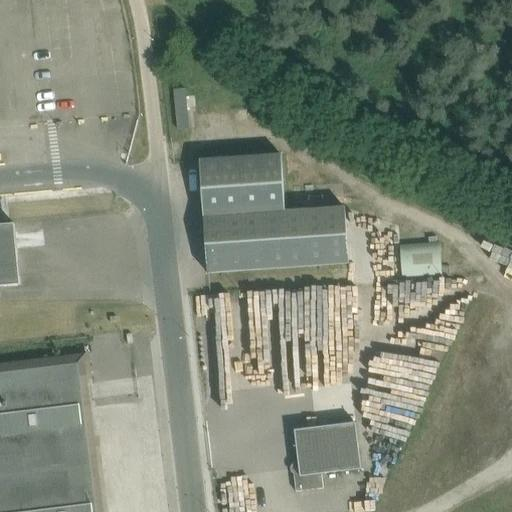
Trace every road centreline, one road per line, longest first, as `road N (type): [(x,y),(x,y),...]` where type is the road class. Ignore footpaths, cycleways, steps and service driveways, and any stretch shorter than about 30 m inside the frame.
road 1 (unclassified): [(195,511),(136,0)]
road 2 (track): [(511,234),(291,118),(180,10),(158,0)]
